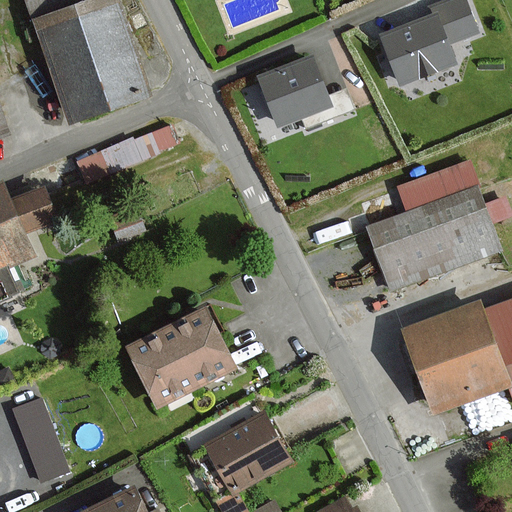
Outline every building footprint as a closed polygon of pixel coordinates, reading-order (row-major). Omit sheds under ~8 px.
[(72,123),(148,96),(113,0),(28,0),(36,21),(72,123)] [(401,82),(455,62),(448,43),(478,32),(466,0),(451,0),(434,7),(437,16),(384,36),(401,82)] [(314,58),(261,79),(279,125),(332,105),(314,58)] [(171,117),(80,157),(90,181),(182,140),(171,117)] [(392,289),(501,250),(479,188),(470,163),(400,188),(409,213),(370,228),(392,289)] [(0,269),(30,257),(22,235),(59,220),(46,187),(9,202),(4,191),(0,192),(0,269)] [(418,358),(437,410),(508,384),(511,394),(511,303),(483,314),(479,304),(407,330),(418,358)] [(207,311),(130,349),(159,407),(236,368),(207,311)] [(15,410),(42,480),(68,470),(41,400),(15,410)] [(236,494),(296,462),(269,413),(208,445),(236,494)] [(148,511),(135,487),(88,511),(148,511)] [(363,511),(355,495),(322,511),(363,511)]
